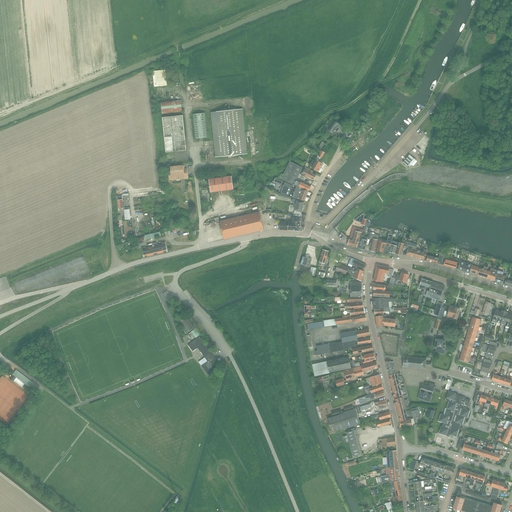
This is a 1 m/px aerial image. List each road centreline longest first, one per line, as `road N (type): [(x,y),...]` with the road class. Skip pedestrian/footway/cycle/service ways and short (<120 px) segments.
road 1 (unclassified): [(296,511),(232,361),(174,282),(178,270),(242,247),(247,237)]
road 2 (unclassified): [(307,218),(325,221),(452,82),(511,49)]
road 3 (tertiary): [(0,316),(137,262),(247,237)]
road 4 (tertiary): [(400,449),(369,312),(371,260)]
road 5 (track): [(331,112),(381,79),(420,0)]
road 6 (tertiary): [(371,260),(511,302)]
road 7 (residential): [(511,290),(429,265),(371,260)]
road 8 (track): [(376,192),(398,181),(511,197)]
